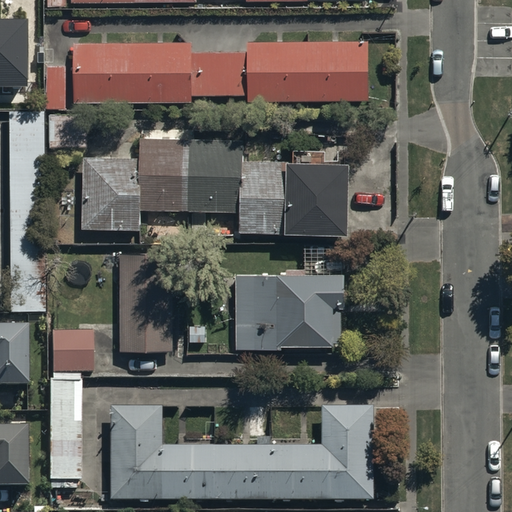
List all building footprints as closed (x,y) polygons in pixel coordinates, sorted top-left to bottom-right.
[(28,19),(0,19),(0,86),(28,87),(28,19)] [(193,37),(74,37),(74,98),(193,98),(193,92),(248,91),(248,96),(368,96),(368,38),(246,38),(246,48),(193,49),(193,37)] [(66,63),(46,62),(46,106),(66,106),(66,63)] [(44,109),(9,109),(10,310),(45,310),(44,109)] [(139,153),(84,152),(83,224),(141,225),(141,205),(240,207),(239,227),(284,228),(284,226),(348,227),(350,143),(285,142),(285,157),(243,156),(244,135),(139,133),(139,153)] [(176,249),(120,248),(119,345),(174,346),(176,249)] [(344,267),(235,270),(237,345),(279,344),(278,339),(335,337),(334,302),(345,302),(344,267)] [(0,385),(27,385),(26,325),(0,324),(0,385)] [(51,368),(81,369),(93,368),(93,328),(51,328),(51,368)] [(81,369),(51,368),(51,376),(48,376),(49,477),(82,476),(81,369)] [(164,497),(163,442),(163,402),(111,403),(112,497),(164,497)] [(163,442),(164,497),(375,496),(374,402),(321,403),(322,441),(163,442)] [(0,486),(31,486),(31,425),(0,425),(0,486)]
